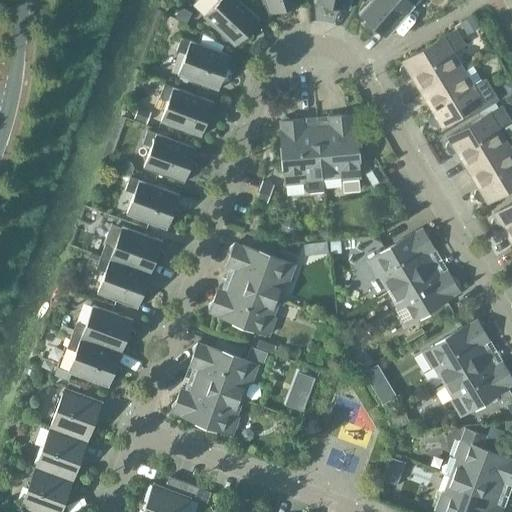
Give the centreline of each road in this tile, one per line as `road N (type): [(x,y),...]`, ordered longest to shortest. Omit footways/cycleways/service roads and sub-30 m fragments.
road 1 (residential): [(136,427),(252,104),(275,63),(295,49),(330,50),(360,73),(511,323)]
road 2 (residential): [(356,511),(136,427)]
